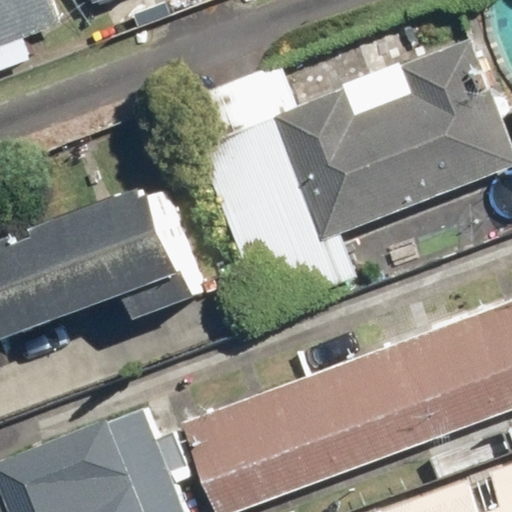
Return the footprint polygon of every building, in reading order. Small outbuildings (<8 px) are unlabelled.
[(58,0),(0,0),(0,44),(66,19),(58,0)] [(511,132),(475,35),(203,138),(269,310),(363,274),(346,230),(511,167),(511,132)] [(0,340),(197,267),(164,180),(0,241),(0,340)] [(511,300),(190,421),(224,511),(234,511),(511,408),(511,300)] [(193,511),(147,402),(0,462),(0,466),(18,511),(193,511)] [(511,511),(511,460),(371,511),(511,511)]
